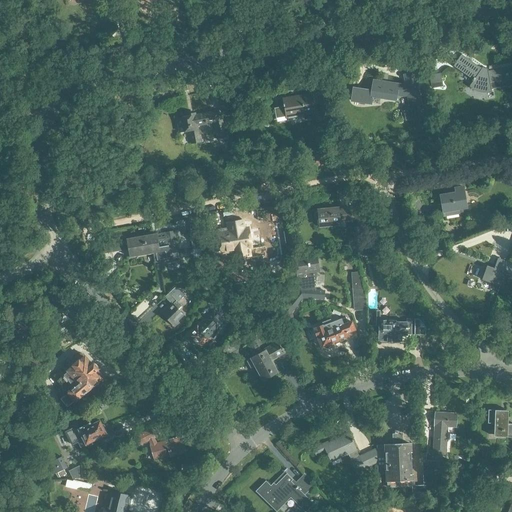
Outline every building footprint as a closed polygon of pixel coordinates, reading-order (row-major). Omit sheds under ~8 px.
[(478,66),(462,55),(462,54),(454,65),(454,66),(457,62),(465,68),(463,71),(473,78),(472,81),(473,81),(470,86),(471,85),(476,89),(476,90),(477,89),(483,91),(484,91),(491,89),(491,91),(491,87),(511,83),(511,65),(500,67),(501,69),(488,71),(488,69),(487,69),(483,68),(482,67),(482,68),(478,66)] [(405,81),(409,81),(409,83),(403,84),(401,84),(400,84),(398,84),(373,80),(371,91),(354,88),(352,100),(370,103),(371,96),(395,100),(396,95),(399,95),(402,95),(404,95),(406,95),(408,95),(410,110),(405,111),(406,119),(420,117),(421,121),(425,120),(424,116),(423,116),(421,105),(417,86),(418,86),(415,73),(404,75),(405,81)] [(440,74),(430,75),(432,87),(435,87),(435,86),(442,85),(441,81),(440,74)] [(328,104),(326,91),(318,92),(321,105),(323,115),(329,113),(328,104)] [(283,104),(283,106),(274,108),(276,119),(288,117),(288,118),(296,117),(295,116),(315,112),(311,94),(283,98),(284,103),(283,104)] [(188,116),(178,118),(180,132),(189,130),(192,143),(200,142),(197,124),(214,122),(217,138),(226,136),(221,110),(212,112),(196,115),(195,113),(187,114),(188,116)] [(328,163),(326,154),(309,157),(310,166),(328,163)] [(466,208),(463,187),(455,188),(456,193),(441,195),(443,211),(445,211),(446,215),(459,213),(458,209),(466,208)] [(340,222),(356,220),(355,208),(338,209),(318,210),(319,226),(340,224),(340,222)] [(228,228),(220,229),(221,234),(220,235),(223,250),(232,249),(234,258),(250,255),(249,246),(250,246),(249,240),(248,230),(245,230),(243,220),(242,220),(227,223),(228,228)] [(202,231),(191,232),(193,250),(201,249),(204,230),(202,231)] [(156,234),(151,235),(154,254),(155,262),(159,261),(162,264),(179,260),(174,231),(166,232),(167,237),(157,239),(157,234),(156,234)] [(133,235),(111,239),(111,242),(113,252),(123,250),(122,245),(128,244),(130,257),(138,256),(139,256),(154,254),(151,235),(150,232),(133,235)] [(375,240),(371,241),(371,244),(373,244),(385,242),(384,237),(384,236),(383,236),(375,237),(375,240)] [(201,257),(199,271),(208,272),(210,258),(201,257)] [(293,297),(281,312),(286,325),(294,322),(291,312),(299,302),(303,297),(320,298),(324,299),(325,291),(315,290),(316,272),(318,272),(315,257),(310,258),(306,259),(305,257),(294,259),(293,259),(297,284),(298,290),(293,297)] [(500,285),(502,281),(508,262),(498,258),(495,269),(487,266),(483,279),(500,285)] [(511,263),(508,262),(502,281),(503,281),(504,276),(511,278),(511,263)] [(169,305),(161,312),(175,327),(179,323),(177,321),(183,315),(178,310),(182,306),(178,302),(186,295),(183,291),(185,289),(175,287),(165,297),(173,304),(170,307),(169,305)] [(365,289),(353,288),(354,300),(355,310),(367,309),(365,289)] [(202,322),(188,336),(200,348),(210,339),(209,337),(216,330),(217,331),(226,322),(214,310),(205,319),(206,321),(203,323),(203,324),(202,323),(202,322)] [(373,311),(373,325),(380,325),(380,333),(379,333),(378,335),(378,337),(379,339),(380,339),(380,340),(401,340),(401,335),(406,335),(406,334),(411,334),(411,319),(407,319),(406,322),(380,321),(380,312),(373,311)] [(323,325),(314,328),(322,347),(323,347),(324,347),(324,348),(325,348),(326,349),(327,349),(328,348),(329,348),(329,347),(329,346),(330,346),(329,345),(329,344),(331,344),(330,342),(347,335),(346,332),(354,329),(351,322),(348,323),(346,317),(341,319),(331,323),(330,320),(322,322),(323,325)] [(414,319),(414,335),(426,335),(426,327),(419,319),(414,319)] [(256,340),(247,345),(254,356),(250,358),(263,381),(278,373),(271,361),(283,354),(277,343),(264,350),(264,351),(262,352),(256,340)] [(72,363),(69,363),(66,366),(66,368),(63,370),(67,374),(65,376),(60,370),(53,377),(56,381),(57,381),(60,385),(67,379),(72,385),(69,387),(68,385),(66,387),(65,385),(58,391),(63,397),(61,399),(68,407),(75,401),(78,401),(80,399),(80,397),(81,395),(84,396),(86,394),(86,391),(94,384),(98,389),(105,383),(102,378),(96,370),(97,369),(94,365),(92,366),(85,357),(85,358),(81,354),(76,358),(78,361),(74,365),(72,363)] [(488,410),(488,423),(494,423),(493,437),(511,437),(511,423),(508,423),(508,417),(509,410),(502,410),(488,410)] [(434,427),(433,453),(446,454),(448,427),(456,427),(457,414),(435,412),(434,427)] [(90,421),(78,427),(77,424),(65,430),(72,445),(79,441),(81,447),(86,444),(86,445),(107,434),(105,429),(106,426),(105,423),(101,422),(100,419),(91,423),(90,421)] [(154,460),(159,459),(171,455),(184,451),(180,438),(167,441),(166,438),(162,440),(162,443),(159,444),(156,437),(151,428),(134,436),(140,445),(150,440),(151,444),(150,444),(154,460)] [(377,462),(376,449),(360,456),(357,450),(353,441),(354,441),(353,439),(352,439),(349,433),(333,441),(334,444),(330,445),(328,442),(314,448),(317,455),(326,451),(327,454),(328,456),(329,456),(331,462),(349,454),(351,460),(357,472),(377,462)] [(411,444),(377,445),(378,474),(387,473),(387,481),(388,481),(388,487),(413,486),(415,486),(415,479),(413,480),(411,444)] [(49,463),(55,474),(59,472),(65,469),(68,468),(62,457),(49,463)] [(415,486),(413,486),(414,500),(423,500),(423,496),(441,496),(441,484),(441,479),(442,479),(441,461),(435,461),(422,460),(423,485),(419,485),(415,486)] [(497,464),(485,465),(487,481),(499,479),(497,464)] [(73,479),(81,478),(80,466),(70,471),(73,479)] [(266,481),(256,491),(277,511),(291,497),(305,511),(306,511),(314,504),(305,495),(316,484),(307,475),(296,486),(292,481),(293,479),(289,476),(274,491),(270,487),(271,485),(266,481)] [(80,479),(80,481),(69,478),(67,486),(78,489),(79,487),(90,489),(92,482),(80,479)] [(102,511),(127,511),(131,496),(109,491),(108,497),(109,498),(107,509),(104,508),(102,511)]
